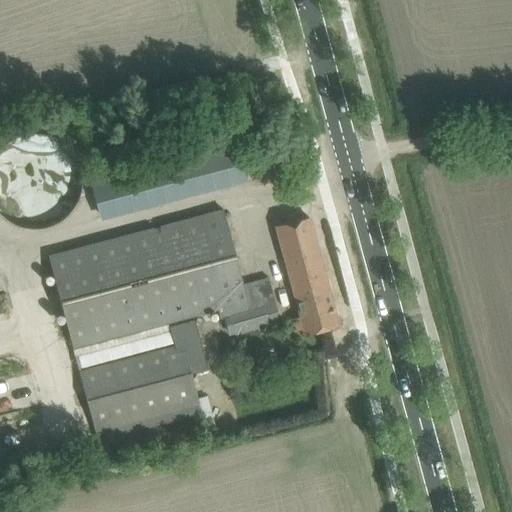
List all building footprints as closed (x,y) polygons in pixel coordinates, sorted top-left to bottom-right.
[(44,133),(34,132),(25,133),(16,136),(7,141),(0,147),(0,146),(0,215),(7,221),(16,226),(25,229),(34,230),(44,229),(53,226),(61,222),(69,215),(75,208),(79,199),(82,190),(83,181),(82,171),(79,162),(75,155),(69,147),(61,141),(53,136),(44,133)] [(98,219),(246,179),(236,145),(89,185),(98,219)] [(280,321),(275,303),(281,302),(279,294),(273,296),(268,277),(243,284),(223,210),(48,256),(72,346),(217,308),(220,320),(229,317),(233,333),(280,321)] [(276,226),(300,316),(288,320),(292,335),(295,337),(338,325),(308,217),(276,226)] [(200,373),(208,371),(195,319),(169,326),(174,345),(78,371),(94,430),(98,443),(201,415),(202,414),(198,402),(191,375),(200,373)]
